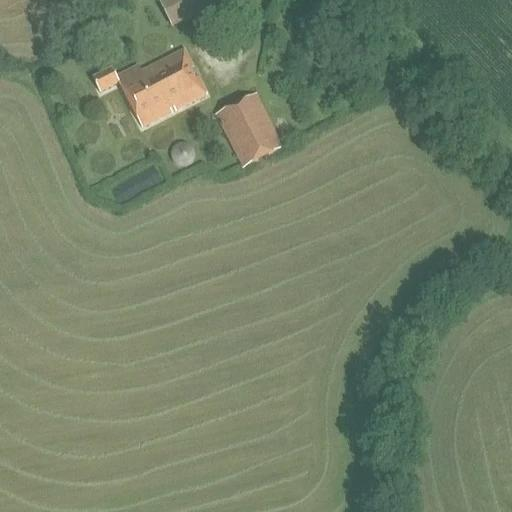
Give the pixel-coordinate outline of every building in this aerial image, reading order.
[(158,0),(173,31),(223,6),(219,0),(158,0)] [(144,129),(208,96),(185,51),(143,73),(139,66),(117,78),(113,70),(94,80),(102,95),(121,84),(144,129)] [(245,170),(284,150),(257,96),(218,116),(245,170)] [(289,118),(303,112),(299,99),(284,105),(289,118)] [(192,142),(178,149),(184,160),(197,153),(192,142)]
